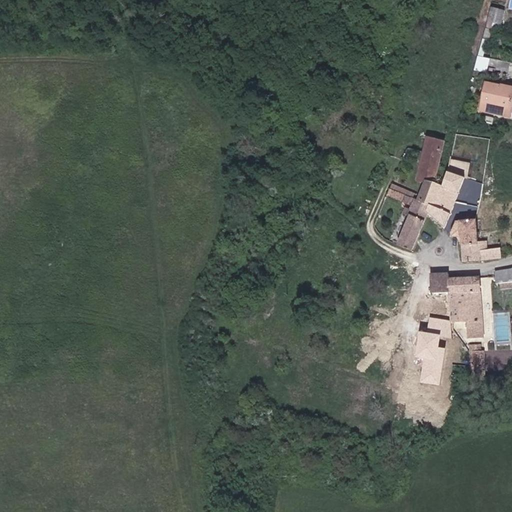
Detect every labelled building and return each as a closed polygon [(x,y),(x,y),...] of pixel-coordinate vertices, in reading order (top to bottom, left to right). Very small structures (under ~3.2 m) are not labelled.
[(478,69),(489,70),(491,57),(480,55),(478,69)] [(511,89),(489,84),(484,106),(511,112),(511,89)] [(420,206),(432,212),(442,190),(435,188),(447,144),(432,140),(419,184),(425,187),(420,206)] [(449,174),(442,190),(432,212),(446,229),(459,188),(455,186),(457,177),(449,174)] [(414,197),(391,188),(389,192),(392,194),(405,199),(413,203),(414,197)] [(391,199),(403,205),(405,199),(392,194),(391,199)] [(403,205),(399,216),(407,220),(425,227),(432,212),(420,206),(413,203),(405,199),(403,205)] [(425,227),(407,220),(398,242),(409,250),(414,250),(425,227)] [(478,248),(479,221),(458,221),(452,241),(463,240),(463,263),(464,265),(500,259),(499,248),(478,248)] [(437,272),(432,269),(433,289),(456,289),(455,278),(455,271),(437,272)] [(511,270),(496,273),(496,282),(500,282),(511,281),(511,270)] [(486,277),(475,278),(476,320),(476,337),(476,338),(488,337),(488,320),(486,277)] [(455,278),(456,289),(456,320),(476,320),(475,278),(455,278)] [(456,331),(456,320),(456,289),(433,289),(433,331),(456,331)] [(435,343),(427,341),(424,359),(432,359),(435,343)] [(443,351),(456,351),(456,343),(442,343),(443,351)] [(492,348),(480,347),(478,377),(489,378),(492,348)] [(511,348),(493,351),(494,360),(511,357),(511,348)]
